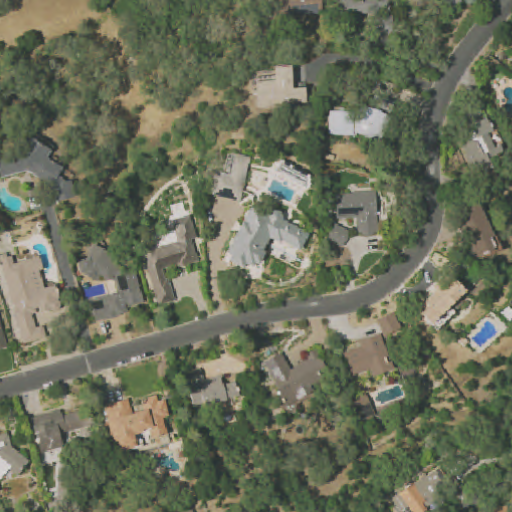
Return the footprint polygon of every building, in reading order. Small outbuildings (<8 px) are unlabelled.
[(322,0),(278,0),(279,16),(323,15),(322,0)] [(339,0),(340,15),(375,15),(376,30),(382,30),(382,35),(392,35),(391,0),(339,0)] [(460,0),(441,0),(455,9),(460,0)] [(255,81),(257,109),(308,105),(306,87),(293,88),(292,66),(273,67),(274,80),(255,81)] [(330,109),(329,135),(383,137),(384,111),(330,109)] [(462,145),(473,170),(506,156),(500,143),(495,146),(489,133),(493,131),(487,118),(466,127),(472,141),(462,145)] [(28,171),(48,183),(50,191),(54,194),(56,201),(75,197),(71,180),(66,181),(58,176),(62,167),(46,158),(50,150),(28,136),(19,151),(0,155),(0,172),(1,177),(28,171)] [(242,201),(249,156),(232,153),(229,173),(215,171),(211,196),(242,201)] [(336,219),(356,218),(357,235),(377,234),(376,191),(335,192),(336,219)] [(499,248),(481,203),(459,212),(477,257),(499,248)] [(300,251),(309,232),(281,220),(284,214),(274,209),(271,215),(250,205),(224,260),(243,269),(246,264),(256,268),(271,237),(300,251)] [(156,305),(173,301),(165,269),(198,261),(192,239),(196,238),(190,215),(172,220),(177,241),(143,249),(156,305)] [(350,230),(334,224),(327,240),(343,247),(350,230)] [(95,321),(129,313),(127,307),(144,303),(135,267),(120,271),(114,247),(76,257),(81,275),(89,273),(91,281),(103,278),(104,281),(114,279),(118,292),(90,299),(95,321)] [(0,259),(22,344),(46,337),(42,325),(36,327),(32,315),(61,307),(55,284),(44,288),(39,270),(43,269),(39,256),(14,263),(11,253),(0,256),(0,259)] [(436,330),(456,312),(450,306),(465,292),(449,275),(435,289),(437,290),(416,310),(436,330)] [(384,336),(401,328),(394,312),(377,320),(384,336)] [(359,341),(360,347),(344,352),(352,376),(369,370),(371,376),(393,369),(381,334),(359,341)] [(282,352),(264,361),(286,407),(314,393),(311,386),(330,376),(316,348),(306,353),(309,359),(290,369),(282,352)] [(224,374),(190,383),(197,408),(240,397),(235,381),(226,384),(224,374)] [(361,421),(375,415),(367,393),(353,399),(361,421)] [(104,405),(117,452),(138,446),(134,434),(149,430),(151,437),(167,433),(163,418),(169,416),(164,399),(157,401),(156,397),(141,401),(144,410),(132,413),(128,398),(104,405)] [(40,454),(63,448),(60,434),(81,429),(83,438),(91,436),(89,428),(93,427),(88,409),(62,415),(60,410),(31,417),(40,454)] [(0,435),(0,475),(20,471),(12,433),(0,435)] [(423,511),(447,496),(443,490),(451,485),(440,467),(388,501),(395,511),(423,511)]
